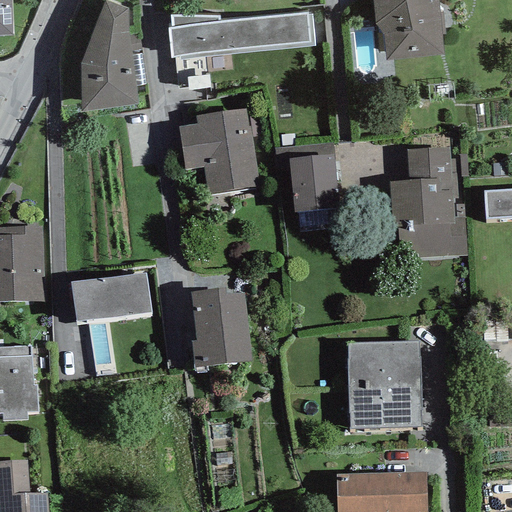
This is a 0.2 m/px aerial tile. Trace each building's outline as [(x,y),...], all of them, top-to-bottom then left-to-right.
[(11,0),(0,0),(0,35),(13,35),(11,0)] [(439,0),(373,0),(379,61),(445,54),(439,0)] [(132,12),(71,19),(81,115),(143,108),(132,12)] [(220,16),(169,16),(170,28),(167,29),(170,58),(199,54),(310,43),(308,12),(220,21),(220,16)] [(244,111),(182,119),(192,197),(255,189),(244,111)] [(333,156),(292,159),(295,216),(337,213),(333,156)] [(395,259),(465,255),(461,178),(390,182),(395,259)] [(511,188),(482,190),(484,222),(511,220),(511,188)] [(42,233),(0,235),(0,310),(46,308),(42,233)] [(144,283),(69,293),(74,331),(149,321),(144,283)] [(244,291),(191,296),(197,365),(250,360),(244,291)] [(418,343),(348,345),(350,426),(420,424),(418,343)] [(28,357),(0,360),(0,433),(37,429),(28,357)] [(489,428),(511,427),(511,415),(489,416),(489,428)] [(51,511),(48,471),(0,475),(0,511),(51,511)] [(336,475),(337,511),(424,511),(423,472),(336,475)]
